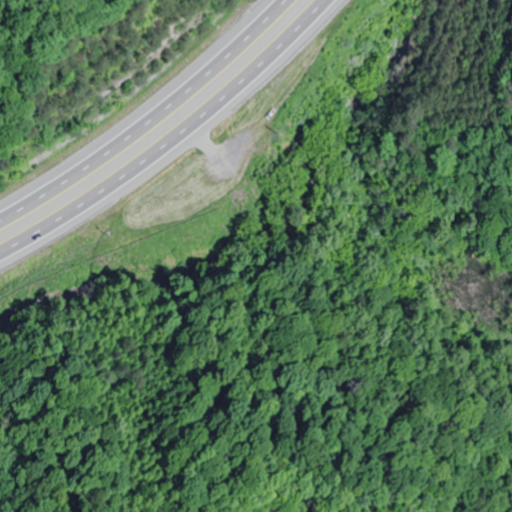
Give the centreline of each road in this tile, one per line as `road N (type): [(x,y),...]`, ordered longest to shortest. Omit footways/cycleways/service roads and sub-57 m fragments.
road 1 (trunk): [(0,255),(164,148),(331,0)]
road 2 (trunk): [(291,0),(142,130),(0,223)]
